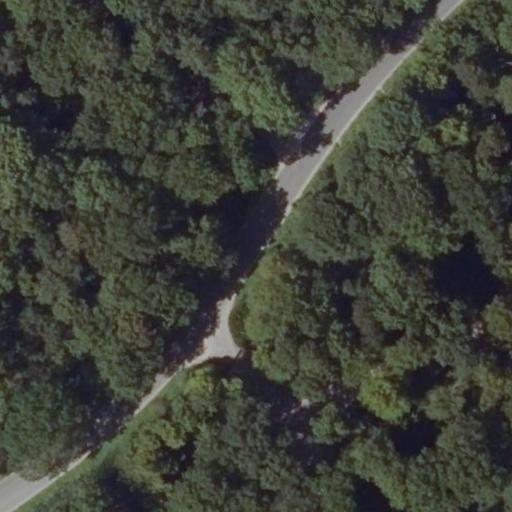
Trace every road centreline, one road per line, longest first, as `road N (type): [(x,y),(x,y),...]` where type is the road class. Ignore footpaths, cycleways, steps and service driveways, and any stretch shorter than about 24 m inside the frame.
road 1 (tertiary): [(0,505),(149,386),(308,157),(382,63),(452,0)]
road 2 (track): [(308,157),(176,77),(103,0)]
road 3 (track): [(284,425),(511,325)]
road 4 (track): [(318,511),(284,425),(197,321)]
